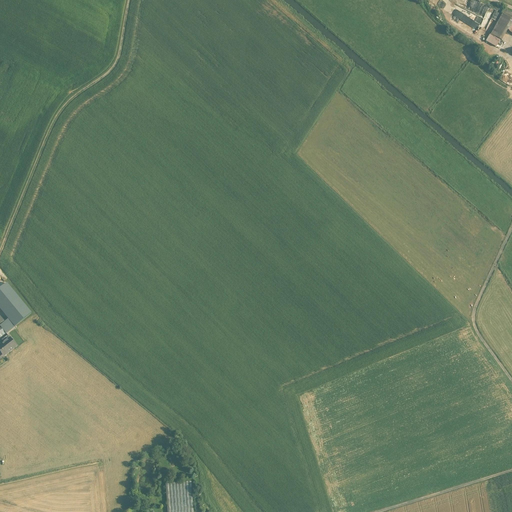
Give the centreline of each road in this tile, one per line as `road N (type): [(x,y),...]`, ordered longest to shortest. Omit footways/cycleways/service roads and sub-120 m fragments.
road 1 (track): [(511,382),(471,318),(511,227)]
road 2 (track): [(380,511),(511,470)]
